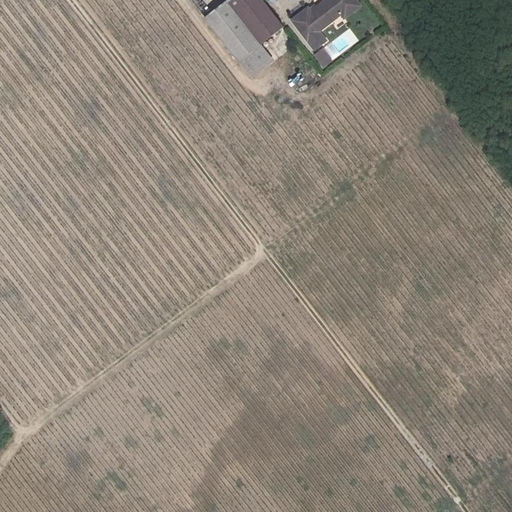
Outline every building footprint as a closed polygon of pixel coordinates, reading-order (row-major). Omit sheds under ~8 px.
[(288,20),(273,0),(223,0),(211,9),(243,53),(265,37),(288,20)] [(324,0),(316,7),(313,3),(297,14),(318,43),(330,35),(323,26),(346,9),(343,4),(348,0),(350,0),(353,3),(357,0),(324,0)] [(365,1),(364,0),(357,0),(353,3),(350,0),(348,0),(343,4),(346,9),(349,13),(365,1)] [(278,53),(265,37),(243,53),(255,70),(278,53)] [(326,66),(335,58),(323,47),(315,55),(326,66)]
